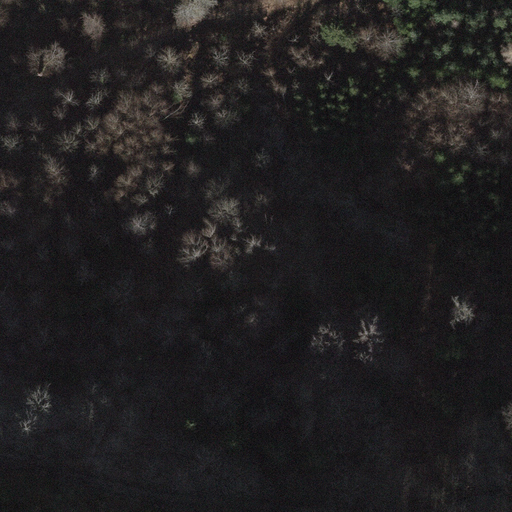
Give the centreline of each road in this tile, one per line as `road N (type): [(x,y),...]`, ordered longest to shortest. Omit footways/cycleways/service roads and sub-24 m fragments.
road 1 (track): [(0,454),(147,495),(335,511)]
road 2 (track): [(0,111),(117,56),(289,0)]
